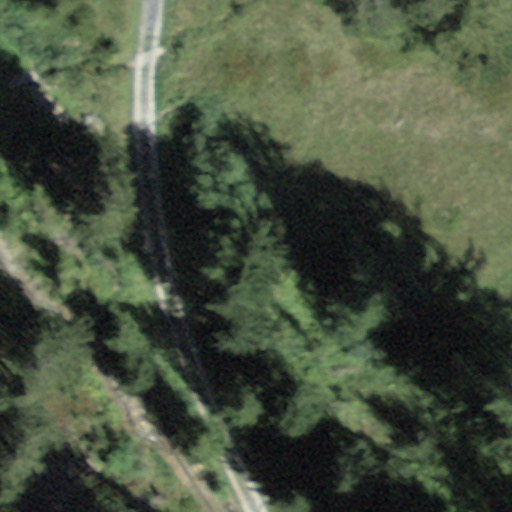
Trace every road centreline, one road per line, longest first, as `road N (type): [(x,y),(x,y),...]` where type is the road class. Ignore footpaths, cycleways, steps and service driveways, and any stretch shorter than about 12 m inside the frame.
road 1 (track): [(174,311),(149,204),(147,70)]
road 2 (track): [(257,511),(174,311)]
